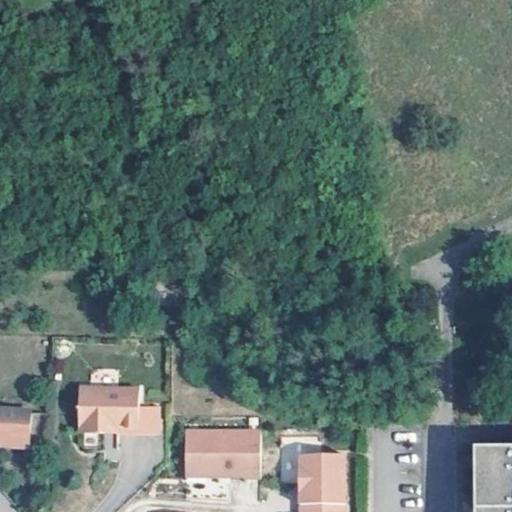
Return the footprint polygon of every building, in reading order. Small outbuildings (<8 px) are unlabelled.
[(142,380),(83,379),(82,423),(106,424),(107,420),(120,420),(140,421),(142,380)] [(0,436),(10,437),(10,445),(31,446),(33,410),(0,409),(0,436)] [(262,476),(262,428),(187,428),(187,468),(192,474),(204,474),(209,469),(218,469),(218,474),(247,475),(247,477),(262,476)] [(511,511),(511,447),(481,447),(479,511),(511,511)] [(345,511),(346,454),(301,453),(300,511),(345,511)]
